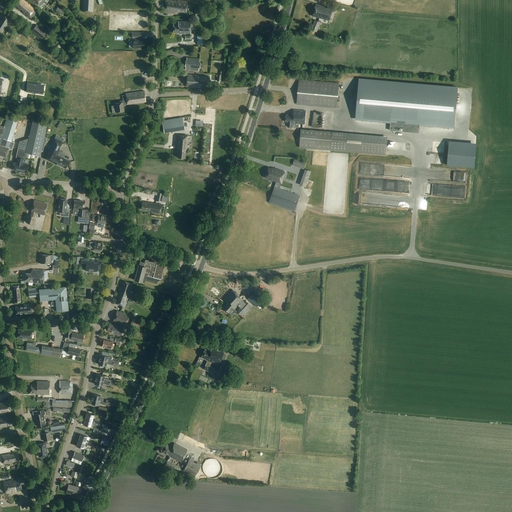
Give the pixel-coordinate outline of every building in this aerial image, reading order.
[(26,2),(23,0),(19,0),(15,5),(21,10),(21,9),(24,11),(23,12),(28,17),(29,17),(31,19),(37,12),(36,12),(37,11),(35,9),(30,4),(29,4),(26,2)] [(82,0),(82,11),(92,12),(92,5),(93,5),(93,0),(82,0)] [(179,0),(175,0),(165,0),(165,3),(166,3),(165,7),(164,6),(164,11),(176,13),(176,10),(187,12),(188,2),(179,0)] [(316,5),(313,16),(330,21),(333,9),(316,5)] [(56,10),(62,15),(65,12),(59,7),(56,10)] [(195,16),(204,15),(203,8),(194,9),(195,16)] [(0,21),(0,30),(3,32),(10,19),(4,15),(0,21)] [(311,30),(317,32),(321,23),(315,20),(311,30)] [(190,33),(190,21),(178,21),(178,24),(173,24),(174,33),(178,33),(190,33)] [(43,40),(47,34),(36,25),(31,31),(43,40)] [(138,40),(134,40),(134,49),(142,49),(142,48),(145,48),(145,41),(138,41),(138,40)] [(62,54),(64,52),(61,47),(59,45),(56,49),(62,54)] [(198,71),(199,59),(187,58),(185,69),(198,71)] [(209,86),(210,77),(202,76),(187,75),(186,87),(201,88),(201,86),(209,86)] [(454,128),(458,88),(360,79),(357,118),(391,122),(390,130),(419,133),(420,124),(454,128)] [(130,80),(130,91),(143,91),(142,80),(130,80)] [(337,108),(339,83),(298,80),(296,104),(337,108)] [(35,93),(40,94),(42,86),(37,85),(37,84),(27,83),(26,92),(33,93),(33,92),(35,92),(35,93)] [(115,105),(111,106),(112,113),(124,112),(123,105),(145,102),(144,91),(126,94),(126,96),(122,96),(123,101),(119,102),(119,103),(115,104),(115,105)] [(305,124),(306,111),(293,110),(293,115),(286,115),(285,122),(288,123),(288,127),(292,128),(293,123),(305,124)] [(319,128),(321,113),(313,112),(312,127),(319,128)] [(11,141),(18,120),(7,117),(4,128),(0,127),(0,155),(6,157),(9,148),(11,149),(12,149),(14,142),(11,141)] [(164,133),(184,130),(182,117),(162,121),(164,133)] [(16,157),(18,158),(18,157),(25,159),(26,153),(40,156),(47,124),(32,120),(27,143),(19,141),(16,157)] [(194,128),(193,151),(211,151),(211,128),(194,128)] [(386,155),(388,136),(302,129),(300,148),(386,155)] [(186,150),(188,135),(178,135),(177,145),(178,145),(177,157),(184,158),(185,150),(186,150)] [(61,146),(63,142),(55,138),(45,159),(66,169),(69,161),(57,155),(59,149),(58,149),(60,145),(61,146)] [(432,144),(432,155),(445,154),(444,143),(432,144)] [(18,157),(18,158),(17,163),(14,163),(12,170),(26,173),(28,165),(24,164),(25,159),(18,157)] [(304,169),(306,163),(295,159),(293,165),(304,169)] [(275,168),(269,166),(266,175),(272,177),(272,178),(277,180),(278,177),(283,179),(286,170),(276,167),(275,168)] [(306,189),(311,175),(305,173),(300,187),(306,189)] [(294,212),(300,196),(274,187),(269,203),(294,212)] [(67,205),(67,200),(61,199),(60,205),(59,213),(61,213),(61,216),(69,217),(70,214),(67,214),(68,206),(67,205)] [(45,215),(48,204),(35,200),(32,211),(33,211),(32,215),(29,214),(27,222),(34,224),(36,216),(35,216),(36,212),(45,215)] [(89,224),(90,217),(90,211),(83,210),(83,202),(75,201),(74,209),(80,210),(79,223),(89,224)] [(162,204),(142,201),(141,210),(152,211),(151,213),(161,214),(162,204)] [(105,223),(106,217),(94,215),(93,222),(105,223)] [(95,242),(90,241),(89,248),(94,248),(94,249),(94,250),(95,252),(99,252),(100,252),(101,250),(102,243),(95,242)] [(51,264),(51,255),(40,254),(39,263),(51,264)] [(97,272),(98,270),(99,269),(99,268),(99,267),(98,265),(88,264),(88,261),(82,260),(81,264),(84,265),(83,268),(86,268),(86,271),(97,272)] [(142,282),(144,283),(146,276),(152,277),(161,280),(161,279),(164,268),(164,266),(157,264),(156,264),(157,263),(154,262),(153,262),(150,261),(145,260),(144,263),(140,262),(139,266),(135,281),(142,282),(141,283),(142,283),(142,282)] [(44,284),(45,270),(34,269),(31,273),(26,273),(26,282),(29,282),(29,283),(33,283),(33,284),(44,284)] [(125,307),(133,285),(124,281),(121,289),(120,288),(114,303),(125,307)] [(21,302),(20,286),(13,286),(14,298),(15,297),(15,302),(21,302)] [(68,310),(67,297),(66,287),(39,290),(40,300),(55,298),(57,312),(68,310)] [(213,288),(211,292),(216,296),(219,293),(213,288)] [(244,303),(241,300),(242,299),(231,289),(223,299),(227,303),(222,308),(228,313),(232,308),(233,308),(237,305),(240,308),(238,310),(239,310),(237,312),(241,316),(243,314),(244,316),(252,307),(246,301),(244,303)] [(255,311),(261,307),(255,296),(249,300),(255,311)] [(23,315),(32,314),(31,305),(24,306),(16,307),(17,315),(23,314),(23,315)] [(126,327),(130,316),(117,311),(113,322),(126,327)] [(119,336),(122,328),(109,323),(107,329),(111,330),(110,332),(119,336)] [(71,336),(72,329),(66,328),(65,337),(71,338),(71,339),(78,341),(82,342),(83,336),(72,333),(71,336)] [(32,340),(33,331),(19,330),(19,339),(32,340)] [(111,348),(113,342),(104,340),(102,346),(111,348)] [(79,356),(80,350),(69,347),(70,345),(64,343),(63,351),(68,352),(68,354),(79,356)] [(224,352),(212,347),(210,352),(205,350),(201,358),(207,361),(204,369),(213,373),(215,369),(208,366),(210,362),(218,365),(224,352)] [(61,360),(62,351),(42,348),(41,356),(61,360)] [(100,354),(99,359),(119,364),(119,362),(113,360),(114,360),(108,359),(108,356),(100,354)] [(106,381),(109,382),(115,383),(115,381),(110,380),(106,379),(104,378),(105,376),(97,374),(96,379),(106,381)] [(50,395),(50,381),(37,381),(37,386),(31,386),(31,394),(35,394),(35,395),(50,395)] [(72,394),(72,386),(70,386),(70,381),(60,381),(60,394),(72,394)] [(0,414),(5,414),(5,412),(10,412),(8,402),(0,403),(0,414)] [(37,426),(45,425),(43,414),(44,414),(43,410),(38,411),(38,414),(35,414),(37,426)] [(13,426),(12,417),(0,418),(0,427),(6,427),(5,425),(9,425),(9,426),(13,426)] [(44,442),(51,440),(50,433),(43,434),(44,442)] [(80,434),(78,440),(91,444),(92,442),(87,441),(88,440),(86,439),(87,436),(80,434)] [(39,456),(47,455),(46,443),(38,444),(39,456)] [(186,450),(174,443),(171,448),(166,445),(162,453),(169,457),(165,465),(174,470),(175,468),(177,469),(178,467),(176,465),(170,462),(172,458),(180,462),(186,450)] [(82,462),(84,456),(75,452),(72,458),(82,462)] [(4,464),(19,461),(18,453),(13,454),(13,455),(10,455),(10,454),(3,455),(4,464)] [(196,464),(193,462),(194,461),(190,458),(183,471),(195,477),(198,478),(203,468),(200,467),(202,465),(197,462),(196,464)] [(13,481),(13,480),(3,482),(5,494),(13,492),(13,491),(22,489),(20,481),(16,482),(16,481),(13,481)] [(72,493),(74,486),(68,485),(69,483),(64,481),(63,486),(68,487),(67,492),(72,493)] [(74,486),(72,493),(79,495),(81,488),(80,488),(81,483),(76,481),(75,486),(74,486)]
